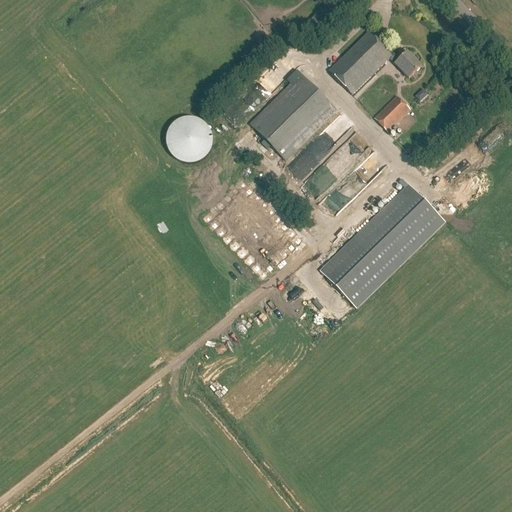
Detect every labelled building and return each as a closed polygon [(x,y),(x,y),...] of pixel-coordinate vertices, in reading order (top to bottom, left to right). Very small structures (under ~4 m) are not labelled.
[(390,55),(369,34),(329,73),(352,96),(389,60),(408,80),(421,68),(407,54),(400,61),(392,53),(390,55)] [(287,81),(292,86),(251,126),(285,161),(336,112),(297,72),(287,81)] [(387,134),(410,112),(397,98),(374,120),(387,134)] [(167,138),(166,143),(167,147),(168,152),(170,156),(173,159),(177,162),(181,164),(185,165),(190,166),(194,165),(199,164),(203,162),(206,159),(209,155),(211,151),(212,147),(213,142),(212,138),(211,133),(209,129),(206,126),(202,123),(198,121),(194,120),(189,119),(185,120),(180,121),(176,123),(173,126),(170,130),(168,134),(167,138)] [(305,235),(250,177),(214,212),(269,270),(305,235)] [(404,190),(408,187),(402,181),(399,184),(404,190)] [(319,273),(356,310),(445,224),(408,186),(408,187),(319,273)]
